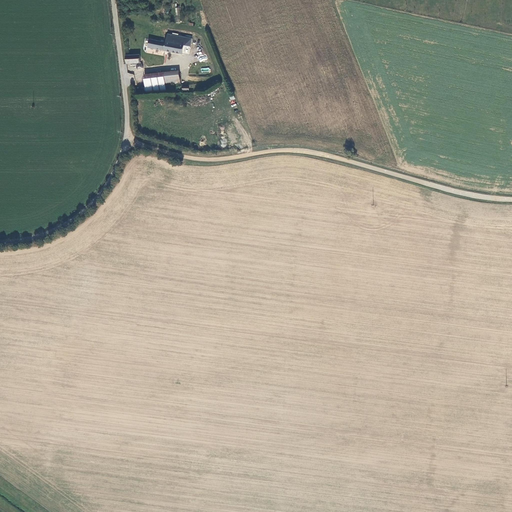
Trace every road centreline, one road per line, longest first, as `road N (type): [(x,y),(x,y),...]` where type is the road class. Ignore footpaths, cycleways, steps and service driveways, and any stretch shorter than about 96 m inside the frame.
road 1 (track): [(126,139),(189,158),(317,153),(511,199)]
road 2 (unclassified): [(0,241),(39,236),(74,219),(118,163),(127,120),(113,0)]
